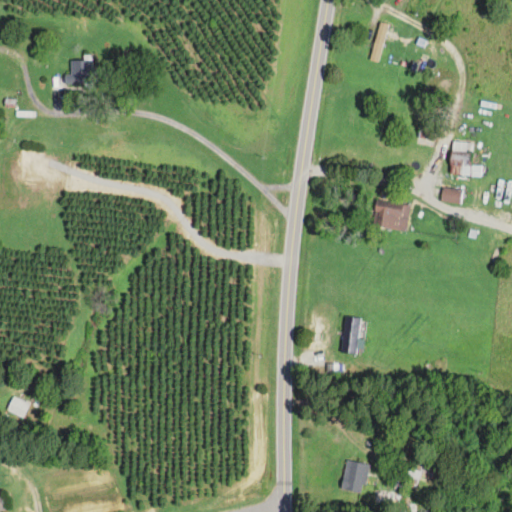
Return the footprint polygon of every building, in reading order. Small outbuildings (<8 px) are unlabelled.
[(370,60),(379,63),(389,24),(380,22),(370,60)] [(71,61),(71,75),(66,75),(66,84),(93,84),(93,61),(71,61)] [(472,143),(451,143),(451,176),(481,176),(481,165),(472,165),(472,143)] [(42,150),(20,150),(20,182),(42,182),(42,150)] [(461,204),(462,189),(441,188),(441,203),(461,204)] [(410,206),(374,200),(370,226),(405,232),(410,206)] [(342,353),(359,354),(360,316),(344,315),(342,353)] [(30,402),(13,396),(7,412),(24,418),(30,402)] [(369,463),(346,459),(341,488),(364,492),(369,463)] [(408,473),(427,485),(437,470),(420,460),(414,469),(411,467),(408,473)] [(373,501),(395,506),(398,493),(375,488),(373,501)]
